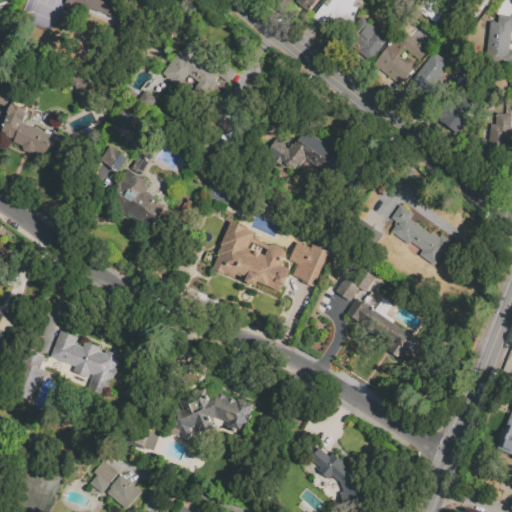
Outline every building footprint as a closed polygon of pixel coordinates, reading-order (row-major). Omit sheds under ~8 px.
[(117,19),(122,0),(64,0),(64,3),(117,19)] [(321,0),(311,12),(299,3),(301,0),(321,0)] [(358,0),(356,7),(362,9),(356,24),(342,19),(341,23),(332,20),(333,15),(324,25),(316,18),(326,6),(330,8),(335,2),(335,0),(358,0)] [(432,20),(420,11),(428,0),(430,0),(436,5),(439,0),(458,0),(456,3),(455,3),(439,25),(432,20)] [(482,14),(483,15),(463,42),(444,27),(454,13),(457,15),(464,5),(462,3),(464,0),(489,0),(492,2),(482,14)] [(488,33),(492,33),(493,23),(501,24),(502,17),(511,18),(511,67),(507,67),(496,65),(497,64),(489,63),(489,58),(486,57),(488,33)] [(380,32),(391,41),(375,64),(345,42),(362,19),(363,20),(364,18),(381,31),(380,32)] [(417,71),(403,88),(386,74),(376,66),(400,36),(405,31),(431,52),(423,62),(407,49),(400,57),(417,71)] [(178,51),(180,53),(190,39),(203,48),(199,53),(213,63),(214,61),(221,65),(224,62),(236,71),(225,84),(218,79),(210,91),(207,89),(202,95),(194,89),(198,82),(188,75),(178,89),(160,76),(178,51)] [(433,59),(438,53),(451,63),(439,79),(453,89),(440,106),(426,95),(417,107),(404,97),(411,87),(409,86),(431,58),(433,59)] [(84,93),(89,85),(77,77),(72,86),(84,93)] [(0,104),(0,81),(14,89),(5,107),(0,104)] [(473,93),(470,97),(480,104),(470,118),(459,111),(454,107),(450,113),(442,107),(446,101),(459,83),(473,93)] [(151,107),(156,98),(142,90),(137,99),(151,107)] [(457,133),(472,100),(460,94),(455,105),(446,101),(436,123),(457,133)] [(22,146),(12,141),(13,140),(0,133),(0,123),(12,99),(27,107),(25,110),(28,112),(23,122),(51,136),(54,131),(66,137),(53,162),(48,159),(47,159),(45,160),(43,161),(41,160),(40,159),(38,157),(38,155),(38,154),(32,151),(31,152),(28,152),(26,152),(24,151),(23,149),(22,146)] [(498,126),(499,115),(511,115),(511,143),(509,142),(506,167),(489,165),(493,126),(498,126)] [(303,127),(346,159),(331,179),(306,160),(296,174),(267,153),(277,140),(288,148),(303,127)] [(109,146),(126,159),(117,172),(99,160),(109,146)] [(160,203),(165,207),(149,231),(116,209),(118,206),(108,199),(141,147),(155,156),(142,177),(149,181),(146,185),(150,187),(147,192),(155,197),(153,199),(154,199),(155,199),(157,199),(158,199),(159,200),(160,201),(160,203)] [(434,265),(419,254),(422,250),(410,242),(409,244),(390,230),(396,222),(390,218),(401,204),(414,214),(411,219),(430,233),(431,231),(439,237),(441,234),(451,242),(434,265)] [(281,285),(278,292),(257,283),(254,288),(242,283),(244,279),(234,274),(232,278),(212,269),(213,267),(206,265),(207,263),(204,259),(207,253),(212,253),(213,251),(216,253),(231,221),(255,232),(253,238),(267,245),(272,245),(275,245),(277,245),(280,247),(283,249),(284,250),(285,252),(287,254),(282,265),(289,269),(286,275),(287,276),(283,286),(281,285)] [(329,252),(313,287),(290,277),(296,264),(288,261),(297,241),(311,248),(312,244),(329,252)] [(346,314),(356,298),(374,309),(381,297),(392,304),(385,315),(394,321),(393,322),(414,335),(401,358),(390,352),(395,343),(346,314)] [(0,309),(18,315),(6,350),(0,348),(0,309)] [(50,357),(60,330),(77,337),(74,344),(82,347),(84,341),(100,347),(98,351),(103,353),(105,349),(122,355),(117,367),(114,366),(114,368),(116,369),(112,380),(110,379),(103,396),(87,390),(92,375),(89,373),(87,377),(72,371),(74,366),(50,357)] [(43,354),(24,349),(12,394),(32,400),(41,368),(39,368),(43,354)] [(215,392),(235,401),(237,397),(253,404),(241,432),(235,430),(235,432),(230,429),(230,428),(225,426),(227,422),(215,417),(210,419),(212,425),(199,431),(196,425),(189,428),(191,433),(190,435),(189,436),(187,437),(184,437),(182,436),(180,432),(176,434),(168,415),(183,409),(179,399),(205,388),(208,395),(215,392)] [(141,429),(136,443),(152,449),(160,426),(150,422),(147,431),(141,429)] [(332,453),(343,463),(342,464),(358,478),(364,497),(342,503),(339,493),(343,492),(340,484),(331,476),(328,479),(318,470),(320,468),(309,458),(318,448),(328,457),(332,453)] [(100,493),(89,483),(96,475),(92,472),(103,460),(118,473),(100,493)] [(106,494),(122,476),(141,492),(125,510),(106,494)]
